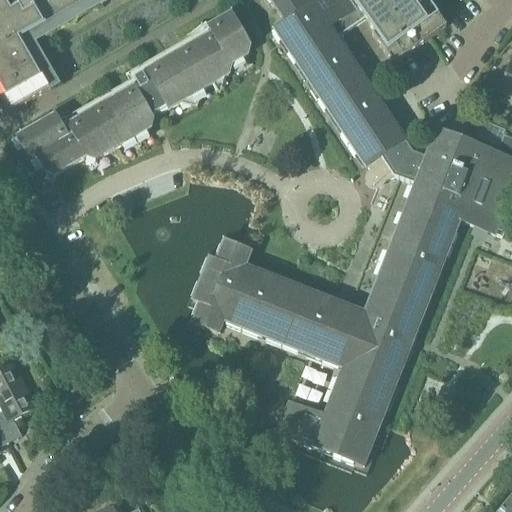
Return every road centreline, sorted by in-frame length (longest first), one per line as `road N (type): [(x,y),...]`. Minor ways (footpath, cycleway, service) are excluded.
road 1 (residential): [(143,394),(0,178)]
road 2 (residential): [(21,511),(143,394)]
road 3 (residential): [(244,511),(143,394)]
